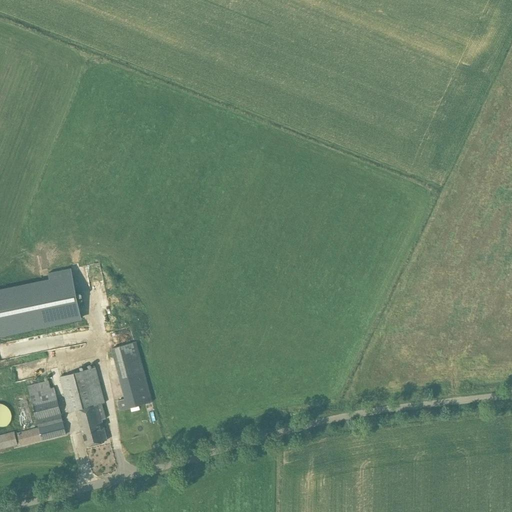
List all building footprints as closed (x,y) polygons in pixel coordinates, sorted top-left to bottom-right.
[(0,339),(85,317),(72,268),(56,272),(58,280),(0,295),(0,339)] [(152,403),(136,342),(112,349),(126,399),(118,401),(121,411),(152,403)] [(105,403),(95,368),(60,377),(69,412),(77,410),(86,447),(104,442),(101,430),(104,429),(101,420),(106,419),(102,404),(105,403)] [(51,389),(49,381),(28,386),(38,428),(17,434),(20,446),(66,434),(54,388),(51,389)] [(0,448),(18,445),(14,432),(0,435),(0,448)]
